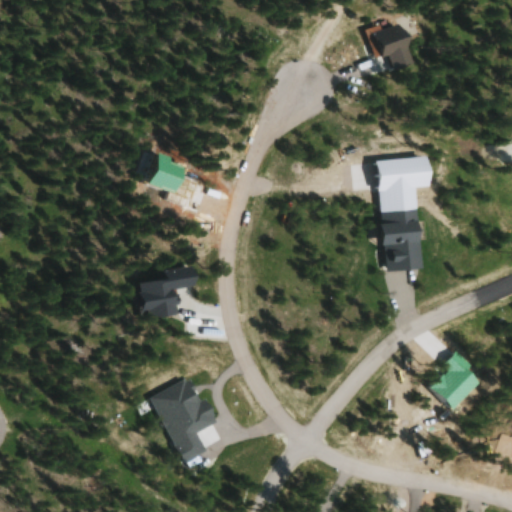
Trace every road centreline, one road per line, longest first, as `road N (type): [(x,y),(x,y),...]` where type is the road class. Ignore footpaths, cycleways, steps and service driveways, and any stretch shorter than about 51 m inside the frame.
road 1 (residential): [(301,441),(271,413),(251,375),(221,259),(261,131),(295,93)]
road 2 (residential): [(256,511),(264,486),(377,357),(445,309),(511,280)]
road 3 (residential): [(511,502),(365,470),(301,441)]
